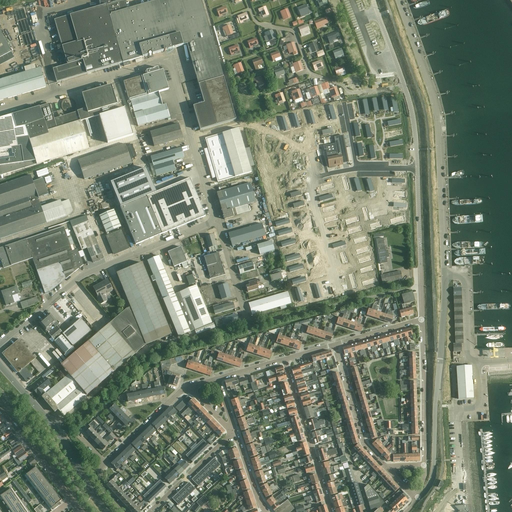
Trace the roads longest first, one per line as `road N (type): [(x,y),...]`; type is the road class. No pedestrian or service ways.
road 1 (unclassified): [(216,220),(168,65),(159,61),(0,109)]
road 2 (unclassified): [(443,276),(437,124),(398,0)]
road 3 (unclassified): [(0,343),(77,278),(216,220)]
road 4 (residential): [(404,84),(354,93),(310,74),(295,32),(257,22),(246,0)]
road 5 (secondary): [(105,511),(60,437),(0,363)]
road 6 (residential): [(331,511),(283,359)]
road 7 (residential): [(421,320),(416,167)]
road 8 (unclassified): [(461,491),(456,410),(479,408),(477,361)]
road 9 (residential): [(417,497),(432,471),(439,352)]
road 10 (residential): [(335,273),(309,180),(357,167)]
road 11 (residential): [(423,466),(421,320)]
road 12 (residential): [(384,466),(363,443),(333,344)]
